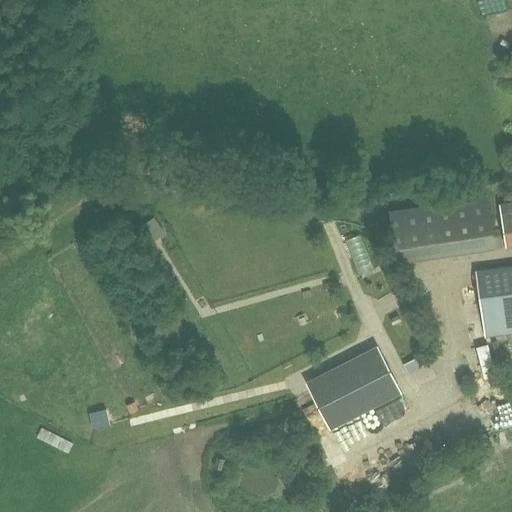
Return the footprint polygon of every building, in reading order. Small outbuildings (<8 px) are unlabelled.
[(398,258),(473,247),(494,243),(487,195),(390,210),(398,258)] [(511,200),(499,202),(505,247),(511,245),(511,200)] [(359,236),(348,238),(355,272),(366,270),(359,236)] [(511,265),(476,270),(485,335),(511,331),(511,265)] [(323,284),(324,286),(326,293),(336,290),(340,289),(338,280),(332,281),(323,284)] [(398,315),(390,319),(393,325),(401,321),(398,315)] [(329,429),(401,392),(383,356),(311,393),(329,429)] [(130,414),(139,410),(135,402),(126,405),(130,414)] [(358,415),(331,429),(342,451),(369,437),(358,415)] [(319,462),(306,469),(310,478),(324,471),(319,462)]
